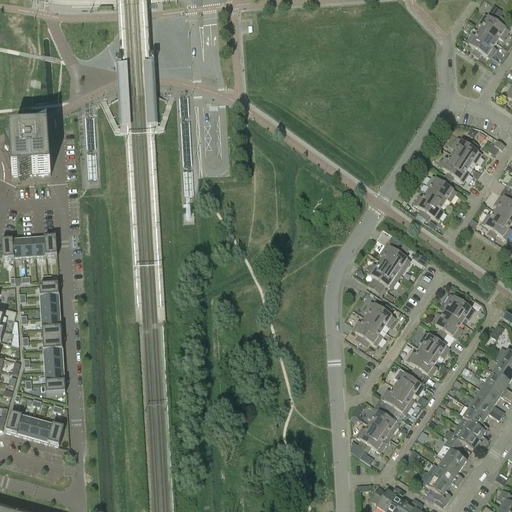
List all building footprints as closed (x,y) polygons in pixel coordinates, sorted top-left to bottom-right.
[(481,29),(478,34),(487,39),(500,20),(496,18),(493,23),(484,17),(478,27),(481,29)] [(500,20),(487,39),(496,45),(499,41),(502,43),(509,33),(500,27),(503,23),(500,20)] [(487,39),(478,34),(475,38),(472,36),(465,46),(474,51),(471,56),(474,58),(487,39)] [(487,39),(474,58),(478,61),(481,56),(490,62),(496,52),(493,50),(496,45),(487,39)] [(132,98),(133,110),(142,109),(142,98),(141,98),(140,98),(138,98),(132,98)] [(476,135),(471,131),(468,136),(473,139),(476,135)] [(481,135),(477,139),(481,143),(485,138),(481,135)] [(37,137),(9,139),(10,150),(12,180),(45,178),(50,178),(50,169),(48,137),(37,137)] [(460,163),(473,144),(469,142),(466,147),(457,141),(451,150),(454,153),(451,157),(460,163)] [(460,163),(469,169),(472,164),(475,167),(482,157),(473,151),(476,146),(473,144),(460,163)] [(505,149),(497,144),(494,148),(502,154),(505,149)] [(444,180),(447,182),(460,163),(451,157),(448,162),(445,160),(438,169),(447,175),(444,180)] [(447,182),(451,184),(454,180),(463,186),(469,176),(465,174),(469,169),(460,163),(447,182)] [(426,195),(435,201),(447,182),(444,180),(441,185),(432,179),(426,188),(429,191),(426,195)] [(447,182),(435,201),(443,207),(446,202),(450,205),(456,195),(447,189),(451,184),(447,182)] [(419,218),(422,220),(435,201),(426,195),(423,200),(419,198),(413,207),(422,213),(419,218)] [(494,214),(503,220),(511,206),(511,199),(509,204),(500,198),(494,207),(497,210),(494,214)] [(435,201),(422,220),(425,223),(428,218),(437,224),(444,214),(440,212),(443,207),(435,201)] [(511,206),(503,220),(511,226),(511,224),(511,206)] [(503,220),(494,214),(491,219),(488,217),(481,226),(490,232),(487,237),(490,239),(503,220)] [(503,220),(490,239),(493,241),(497,237),(505,242),(511,233),(508,230),(511,226),(503,220)] [(477,225),(471,222),(468,227),(473,231),(477,225)] [(34,242),(35,261),(45,260),(44,241),(34,242)] [(44,241),(45,260),(57,260),(56,241),(44,241)] [(34,242),(23,243),(24,262),(35,261),(34,242)] [(14,262),(13,243),(1,244),(2,263),(14,262)] [(13,243),(14,262),(24,262),(23,243),(13,243)] [(388,270),(401,278),(410,264),(404,260),(410,251),(404,247),(401,251),(388,270)] [(388,270),(401,251),(398,249),(394,253),(386,248),(379,257),(383,260),(380,264),(388,270)] [(373,266),(367,276),(373,280),(375,282),(372,287),(370,290),(373,292),(388,270),(380,264),(377,269),(373,266)] [(388,270),(373,292),(377,294),(379,291),(382,286),(385,288),(391,292),(401,278),(388,270)] [(39,289),(40,300),(59,298),(58,288),(39,289)] [(444,314),(453,320),(466,301),(462,298),(459,303),(450,297),(444,307),(447,309),(444,314)] [(41,311),(59,309),(59,298),(40,300),(41,311)] [(453,320),(462,325),(465,321),(468,323),(475,314),(466,308),(469,303),(466,301),(453,320)] [(368,317),(364,321),(373,327),(386,308),(382,306),(379,310),(370,305),(364,314),(368,317)] [(386,308),(373,327),(382,333),(385,328),(388,330),(395,321),(386,315),(389,310),(386,308)] [(41,321),(60,320),(59,309),(41,311),(41,321)] [(0,320),(7,322),(13,324),(14,324),(16,316),(0,311),(0,320)] [(437,336),(440,339),(453,320),(444,314),(441,318),(438,316),(431,326),(440,332),(437,336)] [(511,318),(506,314),(502,320),(511,326),(511,318)] [(41,321),(42,332),(61,331),(60,320),(41,321)] [(453,320),(440,339),(444,341),(447,336),(456,342),(462,332),(459,330),(462,325),(453,320)] [(373,327),(364,321),(361,326),(358,324),(352,333),(360,339),(357,344),(360,346),(373,327)] [(373,327),(360,346),(364,348),(367,343),(376,349),(382,340),(379,337),(382,333),(373,327)] [(497,327),(494,333),(500,337),(504,332),(497,327)] [(42,332),(43,343),(61,342),(61,331),(42,332)] [(419,352),(428,358),(440,339),(437,336),(434,341),(425,335),(418,345),(422,347),(419,352)] [(444,341),(440,339),(428,358),(436,363),(439,359),(443,361),(449,351),(440,346),(444,341)] [(61,342),(43,343),(43,354),(62,353),(61,342)] [(498,358),(495,363),(498,366),(511,374),(511,348),(509,353),(508,352),(504,350),(503,351),(501,350),(496,357),(498,358)] [(412,375),(415,377),(428,358),(419,352),(416,356),(412,354),(406,364),(415,370),(412,375)] [(63,364),(62,353),(43,354),(44,365),(63,364)] [(428,358),(415,377),(418,379),(421,374),(430,380),(437,370),(433,368),(436,363),(428,358)] [(44,365),(45,376),(64,375),(63,364),(44,365)] [(14,365),(11,376),(17,378),(20,368),(20,366),(14,365)] [(509,386),(511,381),(511,374),(498,366),(492,375),(509,386)] [(394,390),(402,396),(415,377),(412,375),(408,379),(400,373),(393,383),(397,385),(394,390)] [(45,376),(46,387),(64,386),(64,375),(45,376)] [(511,395),(506,391),(509,386),(492,375),(487,384),(511,400),(511,395)] [(476,384),(479,379),(474,376),(471,381),(476,384)] [(418,379),(415,377),(402,396),(411,402),(414,397),(417,399),(424,390),(415,384),(418,379)] [(511,406),(511,403),(511,400),(487,384),(481,393),(497,404),(500,399),(511,406)] [(65,396),(64,386),(46,387),(46,398),(65,396)] [(386,412),(390,415),(402,396),(394,390),(390,395),(387,392),(381,402),(389,408),(386,412)] [(494,409),(497,404),(481,393),(474,402),(501,420),(504,416),(494,409)] [(390,415),(393,417),(396,412),(405,418),(414,404),(411,402),(402,396),(390,415)] [(416,405),(423,409),(427,403),(420,399),(416,405)] [(499,424),(501,420),(474,402),(469,411),(485,422),(488,417),(499,424)] [(357,426),(370,410),(364,405),(351,422),(357,426)] [(438,408),(435,414),(440,417),(444,412),(438,408)] [(368,428),(377,434),(390,415),(386,412),(383,417),(374,411),(368,421),(371,423),(368,428)] [(482,426),(485,422),(469,411),(462,420),(463,421),(485,435),(488,430),(482,426)] [(393,417),(390,415),(377,434),(389,442),(399,427),(390,422),(393,417)] [(6,435),(17,438),(22,420),(11,417),(6,435)] [(17,438),(27,441),(32,422),(22,420),(17,438)] [(457,429),(463,433),(485,448),(488,443),(482,439),(485,435),(463,421),(457,429)] [(43,425),(32,422),(27,441),(38,444),(43,425)] [(429,423),(426,428),(432,432),(435,427),(429,423)] [(48,446),(53,428),(43,425),(38,444),(48,446)] [(53,428),(48,446),(59,449),(64,431),(53,428)] [(361,450),(364,453),(377,434),(368,428),(365,432),(362,430),(355,440),(364,446),(361,450)] [(485,448),(463,433),(457,429),(453,436),(449,433),(444,441),(447,443),(459,451),(462,446),(473,453),(476,448),(482,452),(485,448)] [(377,434),(364,453),(368,455),(371,450),(380,456),(389,442),(377,434)] [(456,455),(459,451),(447,443),(437,457),(444,461),(460,472),(466,462),(456,455)] [(359,461),(364,464),(368,458),(363,455),(359,461)] [(457,477),(460,472),(444,461),(438,470),(460,485),(463,481),(457,477)] [(433,467),(427,476),(432,479),(448,490),(451,486),(457,490),(460,485),(438,470),(433,467)] [(425,475),(419,484),(436,496),(433,500),(435,502),(433,505),(442,511),(451,499),(445,495),(448,490),(432,479),(427,476),(425,475)] [(507,483),(498,477),(494,482),(503,488),(507,483)] [(387,511),(400,493),(396,490),(392,496),(387,493),(386,495),(378,490),(370,502),(378,507),(376,509),(380,511),(387,511)] [(400,511),(405,505),(401,502),(405,496),(400,493),(387,511),(400,511)] [(511,505),(511,499),(503,493),(497,502),(503,506),(499,511),(500,511),(511,511),(511,505),(511,506),(511,505)] [(413,511),(418,505),(414,502),(410,508),(405,505),(400,511),(413,511)]
